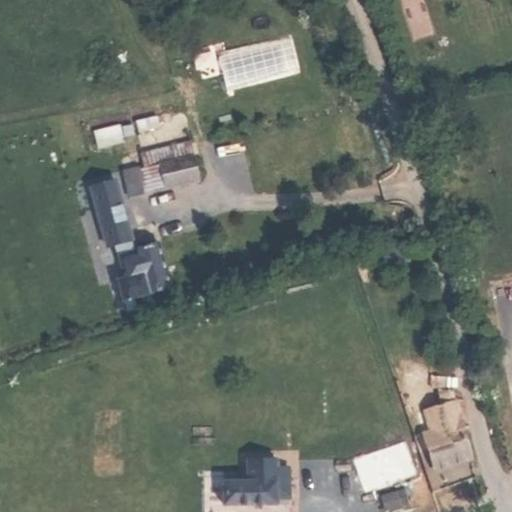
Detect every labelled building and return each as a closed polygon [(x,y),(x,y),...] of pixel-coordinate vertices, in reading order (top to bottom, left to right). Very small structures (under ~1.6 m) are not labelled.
[(143,110),(124,116),(128,129),(147,124),(143,110)] [(105,121),(77,128),(83,149),(111,143),(105,121)] [(196,178),(185,142),(121,158),(131,194),(169,185),(196,178)] [(128,256),(126,248),(124,241),(104,248),(109,261),(128,256)] [(147,242),(126,248),(128,256),(109,261),(113,274),(106,276),(110,289),(113,290),(120,315),(130,312),(126,302),(161,291),(147,242)] [(464,461),(456,431),(416,445),(427,472),(464,461)] [(358,464),(367,494),(417,478),(407,448),(358,464)] [(217,489),(216,511),(270,511),(271,489),(251,489),(251,478),(233,476),(232,489),(217,489)]
